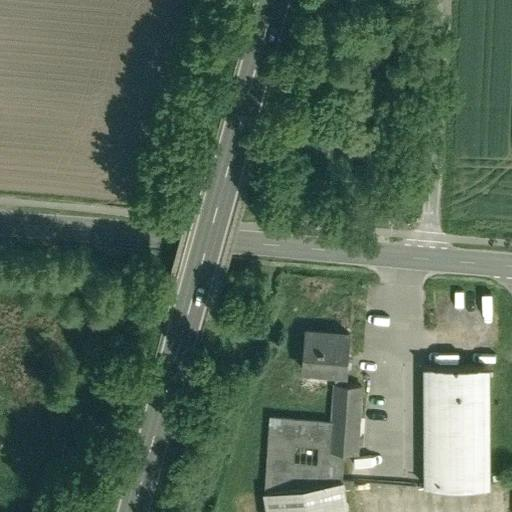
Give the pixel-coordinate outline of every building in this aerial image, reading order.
[(358,331),(312,329),(311,373),(342,375),(356,375),(358,331)] [(499,365),(431,366),(432,487),(500,487),(499,365)] [(372,387),(356,386),(356,375),(342,375),(342,386),(341,423),(339,455),(354,456),(369,456),(372,387)] [(352,484),(354,456),(339,455),(341,423),(278,418),(271,497),(352,484)] [(358,511),(354,483),(352,484),(271,497),(273,511),(358,511)]
